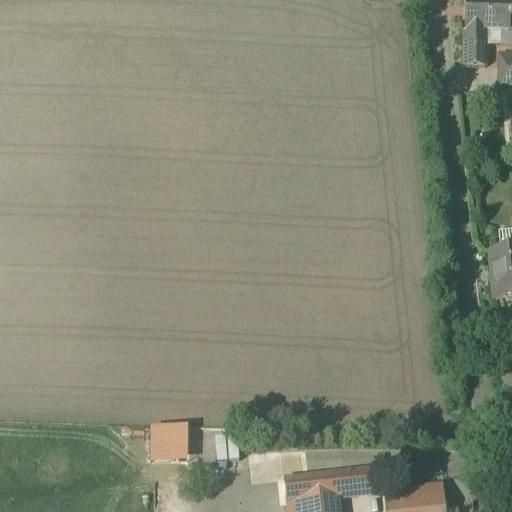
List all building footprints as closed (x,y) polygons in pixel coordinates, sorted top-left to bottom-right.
[(510,3),(467,2),(465,70),(485,70),(486,35),(509,35),(510,3)] [(511,71),(500,71),(499,88),(511,87),(511,71)] [(511,253),(490,256),(493,285),(491,285),(493,303),(495,303),(495,304),(511,301),(511,253)] [(504,412),(511,411),(511,370),(502,371),(504,412)] [(371,475),(284,484),(286,511),(338,511),(337,502),(374,498),(371,475)] [(427,511),(425,492),(391,495),(392,511),(427,511)]
